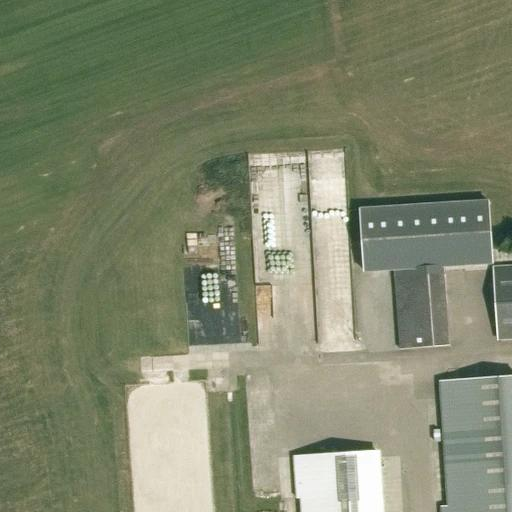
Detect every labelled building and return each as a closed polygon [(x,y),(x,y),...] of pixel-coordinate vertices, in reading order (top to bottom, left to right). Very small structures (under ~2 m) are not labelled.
[(321,354),(355,353),(349,152),(315,153),(321,354)] [(260,164),(267,303),(302,301),(295,162),(260,164)] [(511,338),(511,268),(493,269),(497,340),(511,338)] [(449,347),(444,275),(395,278),(400,350),(449,347)] [(234,324),(249,323),(247,299),(232,300),(234,324)] [(511,511),(511,377),(439,382),(447,506),(440,506),(440,511),(511,511)] [(253,498),(277,498),(278,425),(253,425),(253,498)] [(378,511),(374,450),(292,455),(295,499),(300,499),(300,511),(378,511)]
